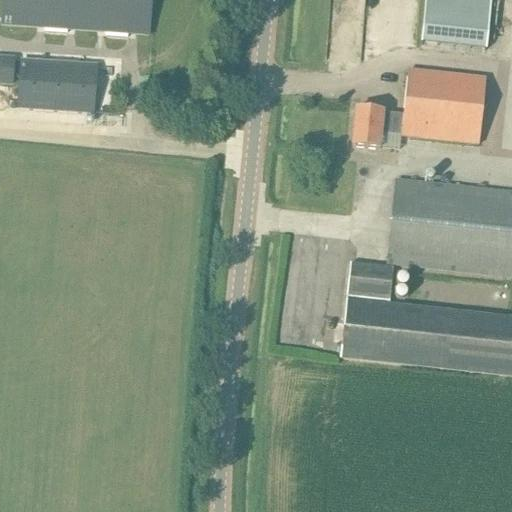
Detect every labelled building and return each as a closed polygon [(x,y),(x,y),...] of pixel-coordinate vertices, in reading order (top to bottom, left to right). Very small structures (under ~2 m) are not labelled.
[(150,38),(152,0),(1,0),(0,27),(150,38)] [(330,0),(327,61),(364,63),(366,0),(330,0)] [(490,49),(492,0),(426,0),(424,45),(490,49)] [(0,60),(0,85),(9,86),(10,62),(0,60)] [(93,67),(18,62),(15,111),(90,116),(93,67)] [(379,150),(381,134),(401,137),(400,138),(479,147),(486,79),(407,71),(403,116),(355,110),(351,147),(379,150)] [(511,192),(395,180),(385,266),(511,280),(511,192)] [(511,320),(388,306),(392,269),(349,264),(338,357),(511,377),(511,320)]
